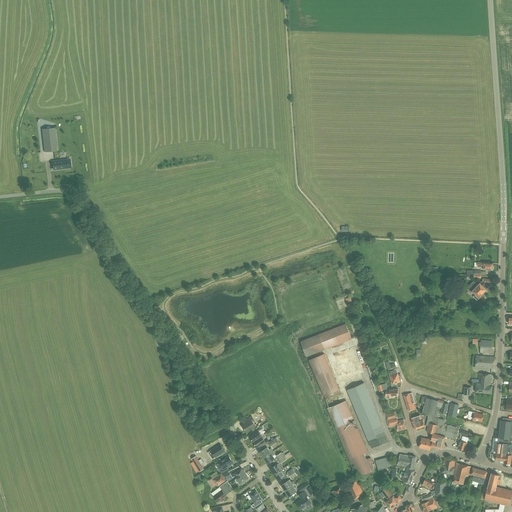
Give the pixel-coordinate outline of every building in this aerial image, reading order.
[(42,129),(44,150),(51,149),(58,148),(55,127),(42,129)] [(41,157),(31,158),(31,164),(27,164),(27,166),(42,166),(41,157)] [(66,160),(53,161),(54,169),(67,168),(66,160)] [(62,171),(53,170),(53,179),(60,180),(60,173),(62,173),(62,171)] [(43,172),(33,173),(34,182),(44,181),(43,172)] [(490,284),(491,279),(483,278),(483,281),(482,281),(478,285),(474,281),(468,287),(472,291),(475,294),(474,294),(475,295),(473,296),(477,300),(479,298),(480,298),(481,297),(482,296),(483,295),(483,294),(482,293),(486,289),(488,287),(490,284)] [(306,356),(325,349),(352,339),(346,324),(300,341),(306,356)] [(324,396),(339,389),(324,353),(309,360),(324,396)] [(494,368),(495,357),(476,356),(475,367),(494,368)] [(392,384),(400,381),(396,369),(389,372),(392,384)] [(476,385),(476,392),(492,393),(492,386),(490,386),(491,374),(479,373),(479,380),(478,382),(476,382),(476,385)] [(388,440),(364,382),(347,390),(365,432),(371,447),(388,440)] [(394,397),(394,396),(398,396),(398,389),(386,389),(386,396),(390,396),(390,398),(394,397)] [(409,411),(416,409),(414,403),(415,403),(412,393),(404,395),(407,403),(406,404),(407,407),(408,407),(409,411)] [(438,401),(426,397),(423,396),(421,404),(424,405),(422,413),(428,415),(427,419),(426,425),(428,426),(429,423),(431,424),(433,418),(436,407),(438,401)] [(448,404),(443,402),(444,401),(438,399),(438,401),(436,407),(441,408),(440,412),(446,414),(448,404)] [(365,460),(363,453),(367,451),(346,401),(328,408),(356,476),(374,471),(372,462),(370,458),(365,460)] [(456,417),(459,405),(451,403),(448,415),(456,417)] [(249,417),(244,410),(239,414),(244,421),(249,417)] [(475,412),(469,411),(468,414),(469,415),(468,418),(472,419),(472,420),(476,421),(476,420),(482,421),(483,414),(478,413),(478,412),(475,412)] [(396,417),(395,412),(386,414),(388,420),(387,420),(388,424),(389,424),(390,427),(396,425),(398,431),(406,429),(404,419),(398,421),(397,417),(396,417)] [(420,418),(422,418),(420,415),(411,418),(413,424),(417,423),(416,420),(420,418)] [(246,432),(255,426),(253,422),(254,422),(252,419),(253,418),(252,416),(246,419),(248,422),(242,426),(246,432)] [(419,419),(420,418),(416,420),(417,423),(413,424),(415,429),(425,426),(423,420),(419,421),(419,419)] [(429,423),(428,426),(427,432),(433,433),(431,439),(427,438),(427,439),(422,437),(419,447),(430,450),(431,446),(441,448),(443,448),(445,436),(456,439),(459,427),(444,424),(445,420),(439,418),(439,419),(433,418),(431,424),(429,423)] [(511,454),(511,418),(501,418),(505,418),(505,421),(500,420),(498,438),(499,438),(498,449),(495,449),(494,453),(493,454),(492,459),(493,460),(496,460),(500,461),(500,462),(511,463),(511,454)] [(262,436),(260,433),(261,433),(259,430),(261,429),(259,427),(253,431),(254,434),(250,437),(253,442),(262,436)] [(262,436),(253,442),(256,447),(261,444),(263,446),(269,442),(268,439),(265,441),(262,436)] [(465,442),(466,437),(463,436),(461,441),(460,441),(458,448),(462,449),(462,450),(464,450),(465,450),(467,443),(465,442)] [(213,459),(215,457),(225,451),(225,450),(225,449),(223,446),(222,446),(221,444),(211,451),(208,452),(213,459)] [(263,458),(271,453),(267,447),(260,452),(263,458)] [(279,459),(281,463),(286,459),(285,457),(291,453),(290,452),(286,454),(286,455),(279,459)] [(267,463),(275,458),(271,453),(263,458),(267,463)] [(219,461),(223,467),(219,469),(222,472),(229,469),(228,467),(234,462),(229,455),(219,461)] [(410,455),(405,455),(405,456),(400,455),(398,465),(408,467),(414,468),(416,456),(410,455)] [(191,458),(199,472),(204,469),(196,456),(191,458)] [(378,470),(379,469),(393,466),(391,456),(376,460),(378,470)] [(453,474),(456,461),(445,458),(442,472),(453,474)] [(274,474),(285,467),(284,467),(284,468),(282,465),(280,466),(278,463),(270,468),(274,474)] [(469,476),(471,467),(456,463),(451,485),(455,486),(456,482),(463,484),(465,475),(469,476)] [(285,467),(274,474),(278,480),(286,475),(285,474),(286,474),(285,471),(286,470),(285,467)] [(409,484),(415,471),(408,467),(405,473),(404,472),(402,476),(404,476),(402,481),(409,484)] [(483,484),(485,478),(487,471),(472,467),(470,474),(474,475),(472,481),(483,484)] [(237,478),(246,473),(244,470),(243,470),(242,468),(236,472),(235,469),(229,472),(233,477),(236,475),(237,478)] [(511,492),(511,490),(496,487),(499,475),(491,472),(487,488),(486,487),(486,488),(487,488),(486,491),(484,500),(501,503),(499,509),(486,509),(485,511),(502,511),(505,504),(509,505),(511,492)] [(237,478),(235,480),(237,483),(239,481),(241,483),(248,478),(247,476),(248,476),(246,473),(237,478)] [(218,486),(226,480),(221,474),(214,480),(218,486)] [(285,490),(295,484),(297,482),(295,479),(291,482),(289,480),(281,485),(285,490)] [(433,489),(435,485),(432,484),(433,482),(425,479),(422,484),(430,488),(433,489)] [(365,497),(357,480),(346,486),(352,500),(360,496),(361,499),(365,497)] [(218,502),(227,496),(224,492),(228,488),(231,486),(227,481),(225,483),(219,487),(220,487),(211,493),(213,496),(218,502)] [(435,496),(439,497),(439,493),(445,494),(446,483),(436,482),(435,490),(435,493),(435,496)] [(295,484),(285,490),(289,496),(296,491),(295,488),(297,487),(295,484)] [(336,502),(348,496),(343,486),(331,492),(336,502)] [(395,498),(393,495),(387,487),(379,494),(382,498),(385,496),(387,499),(390,496),(391,497),(385,501),(390,508),(395,505),(399,503),(398,502),(402,499),(399,494),(395,498)] [(253,508),(258,505),(257,502),(262,499),(256,490),(249,494),(255,503),(252,505),(253,508)] [(431,494),(427,496),(427,499),(432,497),(435,496),(435,493),(435,490),(431,491),(432,494),(431,494)] [(296,503),(301,509),(306,506),(308,509),(312,506),(310,504),(311,503),(307,496),(308,496),(304,491),(299,494),(302,499),(296,503)] [(425,511),(432,509),(437,507),(433,498),(428,500),(428,501),(422,503),(425,511)]
